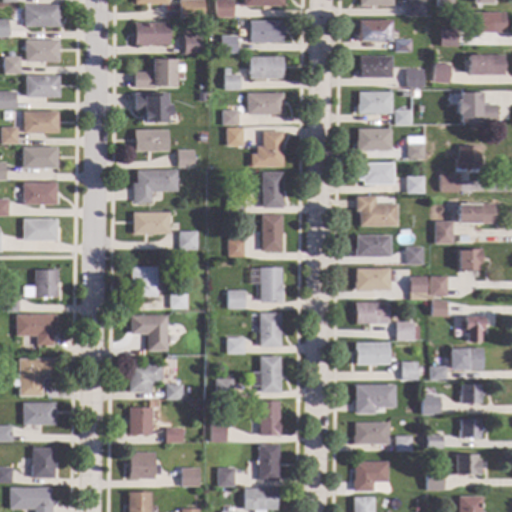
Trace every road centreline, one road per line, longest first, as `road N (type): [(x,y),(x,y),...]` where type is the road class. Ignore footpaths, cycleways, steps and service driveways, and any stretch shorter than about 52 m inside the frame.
road 1 (residential): [(320,0),(311,511)]
road 2 (residential): [(96,0),(87,511)]
